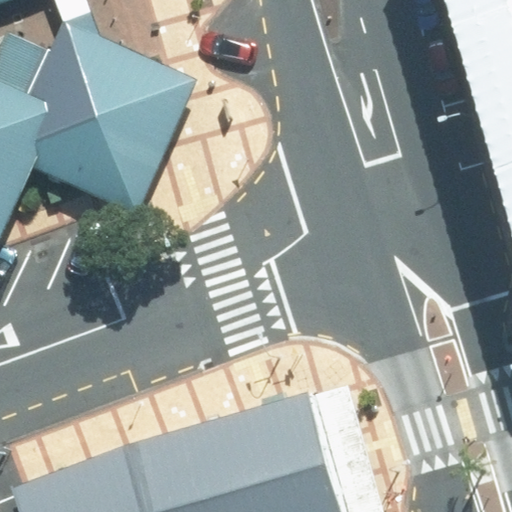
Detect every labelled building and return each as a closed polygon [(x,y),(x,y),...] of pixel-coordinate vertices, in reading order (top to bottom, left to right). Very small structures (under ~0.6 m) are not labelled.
[(0,0),(0,14),(35,0),(0,0)] [(511,26),(511,0),(459,0),(471,38),(511,26)] [(511,159),(511,26),(471,38),(511,159)] [(0,236),(19,245),(51,172),(157,217),(214,84),(80,27),(49,99),(0,78),(0,236)] [(370,511),(334,391),(29,484),(38,511),(370,511)]
